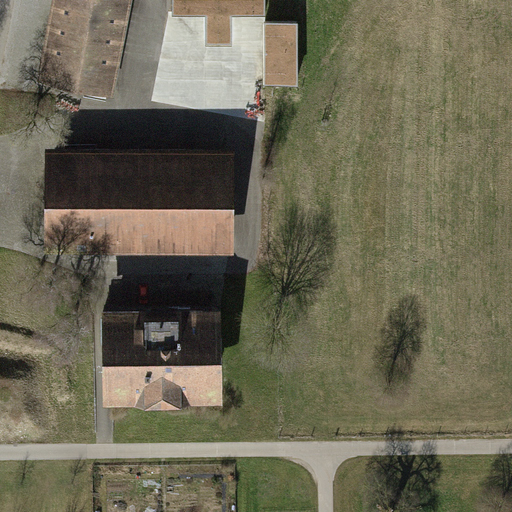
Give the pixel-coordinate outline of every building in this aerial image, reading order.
[(129,0),(60,0),(46,75),(113,88),(129,0)] [(224,9),(186,1),(182,22),(220,30),(224,9)] [(230,80),(161,65),(154,95),(224,109),(230,80)] [(223,156),(52,156),(52,236),(223,236),(223,156)] [(178,312),(102,314),(102,339),(111,339),(112,389),(212,387),(210,311),(189,311),(189,305),(178,306),(178,312)]
